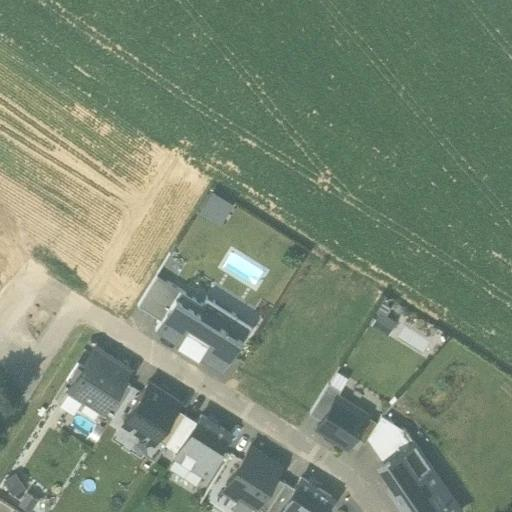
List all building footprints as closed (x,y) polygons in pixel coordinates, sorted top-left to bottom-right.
[(234,210),(213,197),(201,217),(222,230),(234,210)] [(160,320),(179,290),(155,275),(137,306),(160,320)] [(209,308),(179,290),(160,320),(155,329),(222,370),(231,355),(232,356),(243,337),(227,327),(235,315),(213,302),(209,308)] [(390,333),(398,320),(380,309),(372,322),(390,333)] [(128,369),(93,348),(68,389),(102,410),(121,379),(128,369)] [(121,379),(102,410),(112,416),(132,386),(121,379)] [(155,438),(174,408),(178,401),(148,382),(122,422),(153,442),(155,438)] [(309,413),(320,419),(335,396),(339,390),(328,382),(309,413)] [(366,415),(335,396),(320,419),(316,427),(347,446),(366,415)] [(155,438),(165,445),(184,414),(174,408),(155,438)] [(176,452),(196,421),(184,414),(165,445),(176,452)] [(229,433),(200,414),(196,421),(176,452),(174,455),(204,474),(229,433)] [(381,415),(367,438),(384,462),(413,441),(406,431),(381,415)] [(384,462),(378,465),(392,485),(387,488),(403,511),(459,511),(461,511),(413,441),(384,462)] [(266,456),(250,446),(226,484),(239,493),(238,495),(254,506),(274,475),(278,467),(264,458),(266,456)] [(265,511),(284,482),(274,475),(254,506),(265,511)] [(13,476),(5,482),(12,493),(21,488),(13,476)] [(320,511),(330,497),(301,478),(294,488),(278,511),(320,511)] [(265,511),(264,511),(278,511),(294,488),(284,482),(265,511)]
